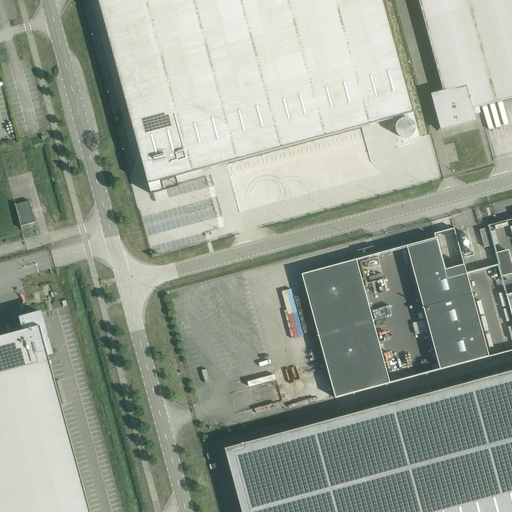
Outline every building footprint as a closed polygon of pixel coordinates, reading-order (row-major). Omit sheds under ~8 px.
[(384,0),(100,0),(152,192),(164,189),(162,179),(415,113),(384,0)] [(511,0),(418,0),(443,91),(430,94),(440,129),(436,130),(437,131),(470,122),(476,120),(472,108),(479,107),(511,97),(511,0)] [(0,104),(12,102),(4,68),(0,68),(0,104)] [(214,181),(206,184),(208,193),(217,191),(214,181)] [(35,222),(29,201),(15,205),(15,203),(14,204),(21,229),(22,229),(21,226),(35,222)] [(485,228),(479,230),(484,247),(490,246),(485,228)] [(464,266),(446,271),(437,238),(406,246),(440,370),(488,357),(464,266)] [(359,257),(375,253),(373,246),(357,251),(359,257)] [(511,264),(508,250),(496,253),(502,277),(511,273),(511,264)] [(356,260),(301,275),(335,399),(390,384),(356,260)] [(0,511),(90,511),(51,366),(52,366),(51,361),(49,361),(48,357),(46,350),(43,338),(41,332),(47,330),(42,313),(19,319),(22,331),(0,336),(0,511)] [(511,511),(511,371),(224,449),(241,511),(511,511)]
